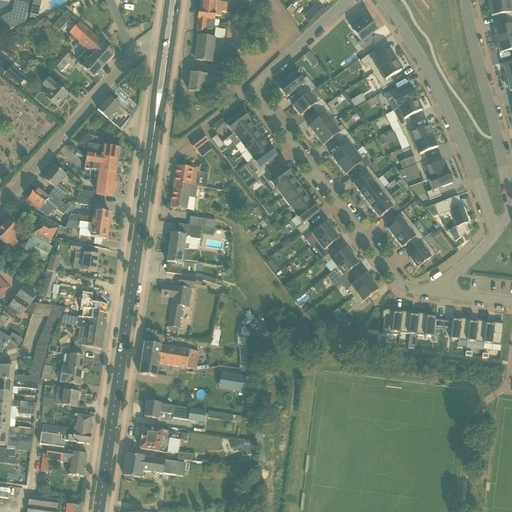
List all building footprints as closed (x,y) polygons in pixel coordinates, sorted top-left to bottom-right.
[(201,7),(200,11),(200,12),(215,13),(215,17),(221,17),(222,12),(226,13),(227,3),(216,2),(217,2),(201,0),(201,7)] [(14,1),(12,12),(0,18),(0,21),(5,32),(25,22),(29,4),(14,1)] [(511,1),(487,5),(489,12),(490,12),(491,17),(505,15),(506,21),(511,19),(511,1)] [(240,13),(246,8),(243,4),(236,9),(234,11),(237,15),(240,13)] [(38,16),(39,10),(31,8),(30,15),(38,16)] [(67,11),(60,19),(53,26),(59,32),(66,24),(73,17),(67,11)] [(198,20),(197,33),(214,29),(218,29),(219,21),(215,20),(215,17),(215,13),(200,12),(200,11),(199,11),(198,19),(198,20)] [(369,21),(368,19),(364,22),(361,18),(350,26),(353,31),(352,31),(361,42),(358,45),(362,50),(373,42),(369,37),(377,31),(373,27),(375,25),(371,20),(369,21)] [(495,36),(493,36),(495,43),(511,38),(511,19),(506,21),(507,27),(494,30),(495,36)] [(92,55),(90,57),(90,58),(102,69),(114,55),(103,44),(102,45),(79,23),(69,34),(92,55)] [(215,30),(214,38),(198,36),(195,60),(212,62),(215,38),(224,39),(225,31),(215,30)] [(23,44),(18,35),(10,39),(14,48),(23,44)] [(511,38),(495,43),(496,49),(498,49),(499,54),(511,51),(511,38)] [(224,48),(224,56),(239,56),(239,48),(224,48)] [(377,72),(396,60),(389,50),(378,57),(374,52),(363,59),(367,65),(372,62),(377,72)] [(315,58),(310,52),(305,56),(309,62),(315,58)] [(90,58),(90,57),(86,53),(77,63),(93,78),(95,77),(102,69),(90,58)] [(68,64),(63,60),(57,67),(62,72),(65,69),(72,75),(76,70),(68,64)] [(390,78),(402,71),(396,60),(377,72),(383,81),(379,84),(382,90),(393,83),(390,78)] [(26,79),(12,66),(5,74),(6,75),(5,77),(9,80),(11,78),(20,86),(26,79)] [(505,74),(503,74),(505,81),(511,78),(511,66),(504,69),(505,74)] [(188,92),(198,93),(205,94),(206,88),(221,90),(222,85),(223,82),(226,82),(227,72),(207,70),(206,76),(201,75),(191,73),(188,92)] [(310,94),(316,90),(307,77),(301,81),(297,75),(295,76),(293,74),(285,80),(287,83),(278,89),(286,98),(295,91),(302,100),(310,94)] [(62,102),(67,96),(56,86),(48,80),(43,86),(50,93),(46,98),(43,95),(39,95),(35,99),(34,99),(46,110),(46,109),(46,108),(51,102),(57,108),(58,107),(59,108),(61,108),(64,104),(64,103),(62,102)] [(417,100),(411,90),(398,96),(395,90),(384,95),(387,102),(388,102),(393,112),(417,100)] [(316,113),(326,105),(319,96),(314,99),(310,94),(302,100),(292,107),(300,117),(312,108),(316,113)] [(105,117),(115,126),(122,132),(123,132),(121,131),(128,123),(131,117),(135,110),(135,109),(138,105),(130,98),(126,102),(129,105),(128,107),(124,111),(109,97),(97,110),(105,117)] [(393,112),(398,122),(397,123),(401,130),(412,125),(409,118),(422,111),(417,100),(393,112)] [(329,119),(333,115),(326,105),(316,113),(320,119),(308,128),(315,137),(333,124),(329,119)] [(243,112),(226,125),(233,134),(250,121),(243,112)] [(233,135),(229,138),(235,146),(240,143),(256,131),(249,122),(250,122),(250,121),(233,134),(233,135)] [(315,137),(322,146),(334,137),(338,142),(348,135),(341,126),(337,128),(333,124),(315,137)] [(404,137),(405,136),(409,147),(433,136),(429,125),(415,131),(412,125),(401,130),(404,137)] [(256,131),(240,143),(247,151),(262,139),(256,131)] [(197,152),(208,143),(202,135),(190,144),(197,152)] [(338,166),(355,153),(348,143),(352,140),(348,135),(338,142),(342,148),(331,157),(338,166)] [(211,140),(219,150),(224,146),(216,136),(211,140)] [(427,160),(424,153),(438,148),(433,136),(409,147),(413,157),(412,158),(415,165),(427,160)] [(120,149),(111,148),(98,146),(99,138),(89,137),(87,155),(95,156),(95,158),(118,162),(119,156),(120,155),(120,153),(119,152),(120,149)] [(380,146),(386,144),(384,138),(378,140),(380,146)] [(262,139),(247,151),(247,152),(253,160),(270,148),(269,147),(269,148),(262,139)] [(253,160),(250,162),(257,171),(254,174),(258,179),(268,172),(264,166),(277,157),(270,148),(253,160)] [(226,160),(230,164),(233,162),(230,157),(227,153),(223,155),(226,160)] [(356,166),(360,172),(370,164),(366,159),(362,162),(355,153),(338,166),(345,175),(356,166)] [(95,156),(87,155),(85,170),(99,172),(116,174),(118,162),(95,158),(95,156)] [(448,172),(444,163),(443,162),(430,167),(427,160),(415,165),(418,172),(423,170),(427,181),(448,172)] [(192,169),(186,169),(176,167),(174,184),(197,187),(206,189),(208,174),(199,172),(200,168),(192,166),(192,169)] [(44,180),(51,186),(55,189),(50,194),(60,201),(68,192),(59,185),(66,177),(54,167),(44,180)] [(353,186),(359,194),(378,180),(367,167),(358,175),(361,179),(353,186)] [(268,172),(258,179),(263,185),(268,181),(275,190),(292,177),(285,168),(273,177),(268,172)] [(114,188),(114,186),(115,184),(115,182),(116,174),(99,172),(96,195),(113,197),(114,189),(114,188)] [(453,184),(452,183),(448,172),(427,181),(431,192),(426,193),(429,200),(441,196),(438,189),(453,184)] [(292,177),(275,190),(275,191),(276,190),(282,198),(298,186),(292,178),(292,177)] [(82,184),(75,178),(72,182),(79,188),(82,184)] [(365,202),(384,188),(378,180),(359,194),(365,202)] [(170,209),(187,211),(187,210),(193,211),(195,200),(197,187),(174,184),(170,209)] [(298,186),(282,198),(289,207),(305,195),(298,186)] [(390,196),(384,188),(365,202),(372,210),(390,196)] [(72,211),(60,201),(50,194),(47,197),(44,195),(44,196),(36,190),(27,200),(35,206),(45,213),(46,213),(49,215),(53,212),(54,213),(57,210),(63,215),(64,213),(69,217),(72,211)] [(77,197),(91,199),(93,200),(94,193),(80,191),(77,197)] [(305,195),(289,207),(295,215),(295,216),(312,203),(311,203),(305,195)] [(400,209),(396,205),(390,196),(372,210),(378,218),(378,219),(385,213),(389,218),(400,209)] [(91,199),(77,197),(76,204),(90,206),(91,199)] [(458,208),(455,198),(456,197),(455,197),(425,209),(434,206),(437,216),(442,214),(441,211),(445,210),(446,213),(451,211),(456,227),(455,228),(456,231),(458,239),(455,241),(455,242),(468,232),(467,232),(463,222),(467,221),(462,206),(458,208)] [(72,211),(75,203),(72,202),(69,203),(66,206),(69,208),(72,211)] [(296,217),(291,221),(297,229),(301,235),(311,227),(307,222),(319,212),(312,203),(295,216),(296,217)] [(105,208),(95,207),(93,219),(81,216),(79,222),(108,227),(110,214),(104,213),(105,208)] [(388,231),(394,240),(412,226),(406,217),(402,212),(392,220),(395,225),(387,231),(388,231)] [(258,222),(255,217),(249,220),(253,226),(258,222)] [(189,226),(214,230),(216,222),(190,218),(189,226)] [(48,244),(56,229),(41,221),(33,236),(48,244)] [(0,229),(0,240),(13,252),(20,245),(13,239),(19,232),(8,222),(0,229)] [(68,222),(68,231),(76,232),(77,229),(78,229),(78,223),(68,222)] [(89,237),(97,238),(106,240),(108,227),(79,222),(78,229),(91,231),(89,237)] [(428,235),(418,222),(412,226),(394,240),(401,248),(401,249),(409,242),(413,247),(423,239),(428,235)] [(311,227),(301,235),(305,240),(311,248),(313,246),(318,242),(334,230),(330,225),(329,226),(327,223),(315,232),(311,227)] [(254,237),(260,232),(256,227),(250,231),(254,237)] [(318,242),(313,246),(323,259),(333,251),(329,246),(339,239),(337,236),(338,235),(334,230),(318,242)] [(201,233),(189,231),(188,238),(200,240),(201,235),(201,233)] [(186,236),(181,235),(171,234),(169,248),(188,250),(188,251),(196,252),(197,240),(186,238),(186,236)] [(52,248),(31,236),(23,251),(44,262),(52,248)] [(413,247),(417,253),(409,259),(416,269),(434,255),(427,244),(423,239),(413,247)] [(84,245),(71,243),(70,251),(83,253),(84,245)] [(167,263),(177,264),(182,265),(183,261),(197,263),(198,253),(196,252),(188,251),(188,250),(169,248),(167,263)] [(333,251),(323,259),(327,264),(331,261),(337,269),(353,256),(349,251),(348,252),(346,249),(337,256),(333,251)] [(72,269),(86,271),(96,273),(98,256),(83,254),(83,255),(75,254),(72,269)] [(331,273),(326,277),(336,289),(343,284),(353,277),(349,272),(358,265),(356,262),(357,261),(353,256),(337,269),(333,272),(331,273)] [(49,264),(46,271),(56,274),(59,267),(49,264)] [(56,274),(46,271),(38,295),(49,299),(57,275),(56,274)] [(353,277),(343,284),(353,297),(356,295),(372,283),(370,280),(371,280),(367,275),(366,275),(359,280),(357,282),(356,281),(353,277)] [(215,280),(204,276),(203,281),(213,285),(215,280)] [(183,319),(185,311),(182,311),(182,308),(189,309),(191,290),(194,291),(194,287),(195,279),(190,279),(180,277),(179,283),(180,283),(179,288),(175,288),(163,287),(161,296),(166,297),(165,297),(167,298),(167,297),(172,298),(173,298),(169,327),(178,329),(180,319),(183,319)] [(356,295),(353,297),(359,305),(362,302),(369,298),(371,296),(378,290),(379,289),(375,284),(374,285),(372,283),(356,295)] [(9,307),(12,309),(17,313),(22,316),(25,311),(31,303),(36,296),(24,287),(9,307)] [(82,294),(79,309),(82,310),(81,318),(106,322),(108,305),(92,303),(93,295),(82,294)] [(33,312),(35,304),(31,303),(25,311),(33,312)] [(32,315),(38,316),(41,304),(36,303),(35,304),(33,312),(32,315)] [(41,304),(38,316),(43,317),(46,306),(46,305),(41,304)] [(43,317),(48,318),(49,318),(52,306),(46,306),(43,317)] [(48,318),(45,327),(56,330),(66,308),(52,306),(49,318),(48,318)] [(12,309),(9,307),(8,307),(7,309),(6,308),(3,313),(8,316),(12,309)] [(13,320),(17,313),(12,309),(8,316),(8,317),(13,320)] [(312,309),(305,315),(308,318),(314,313),(312,309)] [(338,309),(333,313),(338,319),(343,316),(338,309)] [(383,311),(382,319),(384,319),(382,334),(399,336),(400,333),(399,333),(401,314),(395,313),(395,311),(385,310),(385,311),(383,311)] [(401,314),(399,333),(400,333),(416,335),(418,316),(411,315),(411,313),(401,312),(401,314)] [(418,316),(416,335),(433,337),(434,329),(442,330),(444,321),(435,320),(435,318),(428,317),(428,315),(418,314),(418,316)] [(259,335),(268,328),(260,316),(250,324),(258,335),(259,335)] [(76,327),(87,328),(84,345),(74,344),(73,350),(84,352),(84,347),(91,348),(101,349),(106,322),(81,318),(78,317),(76,327)] [(444,321),(442,330),(451,331),(450,339),(467,342),(469,323),(470,323),(470,321),(460,319),(460,321),(452,320),(452,322),(444,321)] [(487,323),(477,321),(476,323),(470,323),(469,323),(467,342),(484,344),(486,325),(487,325),(487,323)] [(244,327),(250,336),(258,335),(250,324),(250,323),(244,327)] [(486,325),(484,344),(500,346),(503,325),(493,323),(493,325),(487,325),(486,325)] [(56,330),(45,327),(42,332),(54,335),(56,330)] [(54,335),(42,332),(40,338),(51,341),(54,335)] [(4,349),(8,351),(17,348),(19,346),(0,333),(0,352),(1,353),(1,354),(4,349)] [(67,336),(59,341),(63,348),(66,346),(67,345),(71,343),(67,336)] [(37,344),(49,346),(50,343),(51,341),(40,338),(37,344)] [(144,343),(142,359),(160,362),(159,364),(196,371),(199,353),(189,351),(144,343)] [(47,352),(49,346),(37,344),(36,350),(47,352)] [(59,348),(56,347),(55,347),(49,346),(47,352),(61,354),(62,349),(59,348)] [(46,358),(47,352),(36,350),(35,356),(46,358)] [(84,357),(74,356),(70,355),(70,356),(64,355),(62,368),(81,371),(84,357)] [(160,362),(142,359),(139,375),(157,378),(159,364),(160,362)] [(32,367),(43,370),(44,365),(44,364),(33,362),(32,367)] [(43,370),(41,380),(50,382),(52,367),(44,365),(43,370)] [(14,368),(0,366),(0,379),(40,384),(41,380),(43,370),(32,367),(30,377),(17,376),(17,377),(13,377),(14,368)] [(60,383),(79,386),(81,371),(62,368),(60,383)] [(245,378),(226,375),(224,390),(243,393),(243,389),(245,378)] [(40,384),(0,379),(0,392),(12,394),(13,388),(38,390),(40,384)] [(65,389),(57,388),(54,404),(76,408),(78,393),(65,391),(65,389)] [(0,406),(11,407),(12,394),(0,392),(0,406)] [(144,418),(154,419),(159,420),(159,413),(173,415),(172,419),(190,421),(192,409),(147,402),(144,418)] [(11,407),(0,406),(0,419),(10,420),(11,407)] [(192,409),(190,421),(206,424),(208,411),(192,409)] [(233,421),(234,415),(209,412),(208,419),(233,421)] [(63,449),(64,441),(89,445),(89,444),(90,436),(90,435),(92,418),(74,416),(74,418),(75,418),(74,430),(43,426),(42,434),(41,434),(40,445),(48,446),(47,446),(63,449)] [(18,429),(14,428),(9,428),(10,420),(0,419),(0,432),(33,435),(34,430),(24,428),(18,428),(18,429)] [(139,449),(149,451),(167,453),(170,432),(163,431),(143,427),(139,449)] [(0,445),(0,446),(14,447),(18,444),(19,441),(32,443),(33,435),(0,432),(0,445)] [(256,433),(259,461),(265,460),(262,432),(256,433)] [(240,440),(230,443),(233,453),(242,450),(244,456),(255,455),(254,447),(253,447),(253,442),(240,440)] [(86,452),(76,451),(63,449),(47,446),(47,452),(62,455),(61,458),(78,461),(86,463),(87,455),(86,455),(86,452)] [(0,449),(0,463),(13,465),(15,451),(10,450),(0,449)] [(68,476),(74,476),(84,478),(86,463),(78,461),(61,458),(62,455),(47,452),(46,454),(42,454),(40,472),(41,472),(48,473),(48,466),(55,467),(56,462),(69,464),(68,476)] [(178,453),(177,460),(192,462),(193,455),(178,453)] [(123,476),(133,477),(142,478),(143,472),(162,475),(163,474),(175,476),(177,463),(165,461),(165,460),(136,456),(126,455),(123,476)] [(79,511),(80,507),(79,507),(78,507),(78,505),(68,503),(68,506),(57,504),(58,501),(29,497),(26,511),(79,511)]
